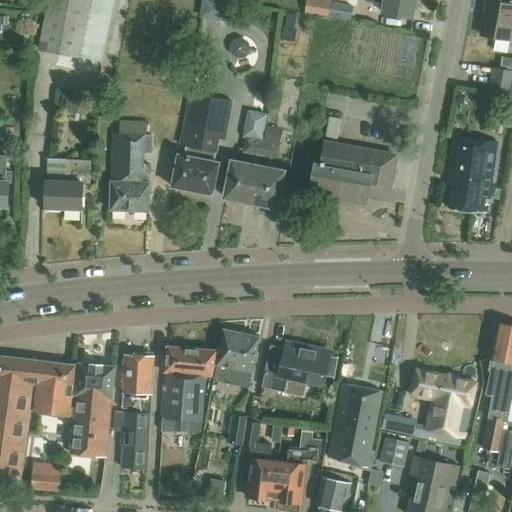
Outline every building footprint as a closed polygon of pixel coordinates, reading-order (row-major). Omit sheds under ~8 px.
[(49,0),(39,50),(81,58),(92,0),(49,0)] [(418,0),(363,0),(386,4),(385,11),(415,17),(418,0)] [(511,0),(497,0),(495,0),(488,0),(482,34),(511,39),(511,38),(511,0)] [(353,6),(332,2),(330,16),(351,20),(353,6)] [(211,21),(218,21),(218,41),(229,42),(229,21),(234,22),(234,3),(211,3),(211,21)] [(14,15),(0,12),(0,24),(12,26),(14,15)] [(510,101),(511,91),(511,69),(495,67),(490,97),(510,101)] [(179,154),(172,187),(213,195),(220,162),(215,161),(219,138),(225,139),(232,101),(191,93),(181,144),(186,145),(184,155),(179,154)] [(507,108),(488,105),(485,123),(505,126),(507,108)] [(265,138),(268,113),(248,109),(243,136),(248,137),(245,149),(261,153),(265,138)] [(265,138),(261,153),(278,156),(280,146),(286,147),(290,131),(266,127),(269,114),(268,113),(265,138)] [(338,139),(341,119),(327,116),(323,136),(338,139)] [(120,133),(147,134),(147,122),(121,121),(120,133)] [(147,134),(120,133),(115,132),(112,209),(150,210),(152,165),(145,164),(146,151),(152,151),(153,134),(147,134)] [(493,185),(499,141),(455,135),(449,184),(453,185),(450,208),(484,212),(487,184),(493,185)] [(0,204),(8,205),(9,182),(12,182),(13,171),(8,171),(8,155),(1,155),(2,137),(0,136),(0,204)] [(393,183),(399,154),(327,140),(323,161),(317,160),(311,187),(345,194),(344,197),(369,202),(370,194),(386,197),(389,182),(393,183)] [(279,207),(286,170),(234,159),(227,196),(279,207)] [(91,183),(91,161),(68,160),(67,182),(47,181),(46,208),(83,209),(84,183),(91,183)] [(489,359),(494,360),(487,395),(494,396),(490,418),(483,448),(499,452),(497,467),(511,470),(511,463),(511,430),(504,429),(506,421),(507,422),(511,399),(511,327),(496,324),(489,359)] [(253,372),(260,336),(224,329),(210,396),(220,398),(227,366),(253,372)] [(270,346),(262,386),(284,391),(287,376),(322,384),(324,375),(333,377),(332,378),(334,378),(339,356),(337,356),(337,357),(328,355),(329,351),(287,342),(286,349),(270,346)] [(162,416),(200,419),(202,419),(206,375),(211,375),(217,351),(168,346),(165,371),(162,416)] [(126,353),(123,391),(122,408),(130,408),(130,412),(151,413),(152,393),(155,355),(126,353)] [(70,414),(76,365),(0,354),(0,470),(20,474),(30,409),(70,414)] [(106,456),(115,370),(80,366),(71,453),(106,456)] [(465,439),(477,383),(417,370),(412,395),(434,400),(428,431),(465,439)] [(366,466),(381,391),(341,383),(327,456),(366,466)] [(148,468),(151,413),(130,412),(127,412),(127,423),(125,423),(123,458),(122,467),(148,468)] [(251,446),(250,453),(251,453),(249,464),(251,464),(251,466),(249,467),(248,474),(251,476),(248,497),(266,499),(267,494),(276,495),(279,461),(270,460),(272,445),(257,443),(259,423),(245,421),(246,418),(232,416),(229,443),(251,446)] [(192,440),(195,431),(177,425),(174,434),(192,440)] [(284,427),(283,435),(294,437),(296,428),(284,427)] [(385,437),(379,461),(405,467),(410,442),(385,437)] [(310,439),(309,449),(289,447),(287,462),(279,461),(276,495),(284,496),(283,501),(300,503),(305,460),(320,461),(322,441),(310,439)] [(426,511),(438,463),(416,457),(411,476),(417,478),(408,511),(426,511)] [(63,464),(33,463),(32,490),(62,492),(63,464)] [(438,463),(426,511),(443,511),(450,486),(455,487),(460,468),(438,463)] [(345,511),(352,482),(324,476),(317,505),(345,511)]
